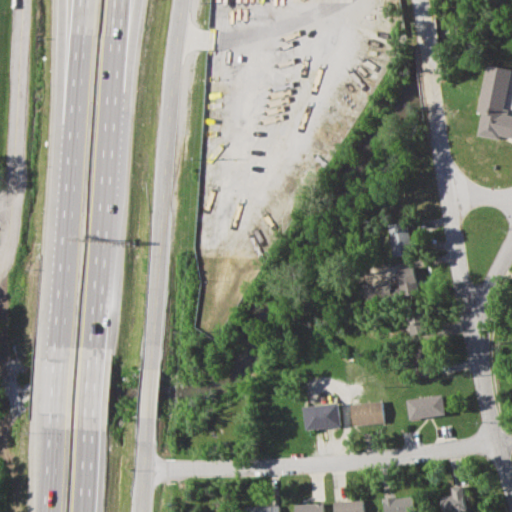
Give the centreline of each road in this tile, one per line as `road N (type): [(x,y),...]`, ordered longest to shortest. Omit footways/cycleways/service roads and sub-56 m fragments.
road 1 (residential): [(139,470),(279,471),(511,440)]
road 2 (tertiary): [(147,367),(176,0)]
road 3 (motorway): [(76,35),(56,358)]
road 4 (motorway): [(57,0),(59,282)]
road 5 (tertiary): [(19,0),(8,255)]
road 6 (motorway): [(99,205),(132,0)]
road 7 (residential): [(434,115),(467,319)]
road 8 (motorway): [(99,205),(110,35)]
road 9 (residential): [(467,319),(511,482)]
road 10 (motorway): [(89,358),(99,205)]
